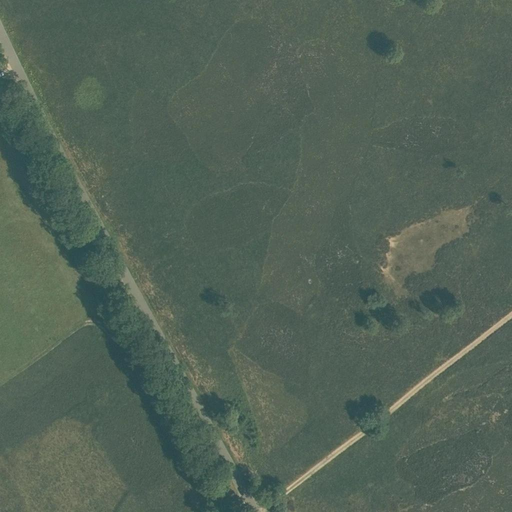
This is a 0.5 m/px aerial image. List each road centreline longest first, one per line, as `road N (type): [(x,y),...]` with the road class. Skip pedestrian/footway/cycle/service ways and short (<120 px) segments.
road 1 (unclassified): [(254,511),(0,33)]
road 2 (track): [(256,511),(511,314)]
